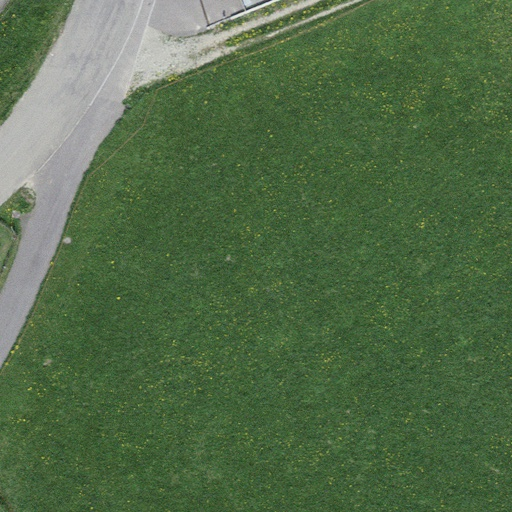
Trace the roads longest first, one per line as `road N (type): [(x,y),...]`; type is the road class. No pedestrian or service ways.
road 1 (track): [(87,43),(208,40),(313,0)]
road 2 (track): [(0,320),(50,204),(34,129)]
road 3 (unclassified): [(0,166),(64,87),(105,0)]
